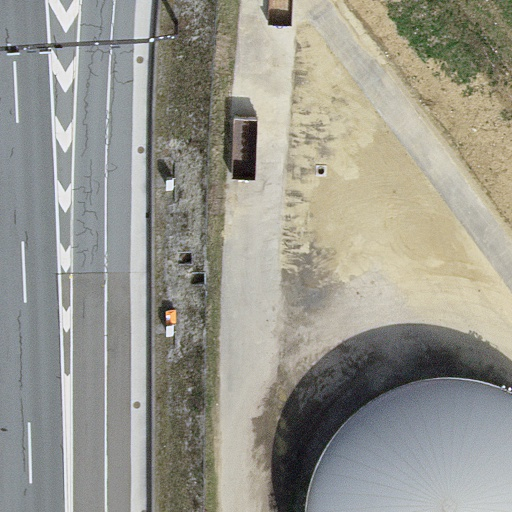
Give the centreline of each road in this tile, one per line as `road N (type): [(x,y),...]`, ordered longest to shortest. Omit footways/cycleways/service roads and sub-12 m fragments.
road 1 (trunk): [(89,511),(92,147),(102,0)]
road 2 (trunk): [(30,511),(12,47)]
